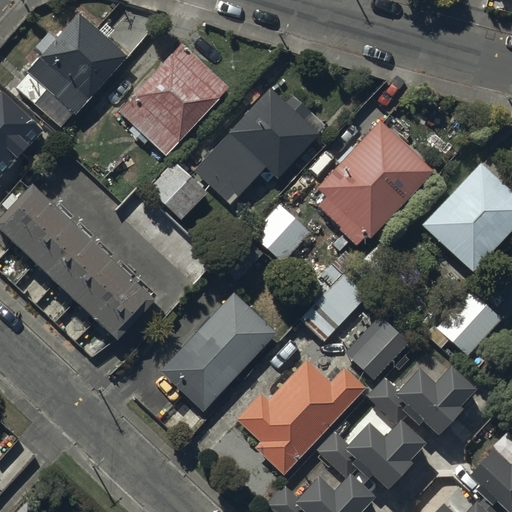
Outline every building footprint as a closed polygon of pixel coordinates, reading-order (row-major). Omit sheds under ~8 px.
[(127,46),(74,0),(20,62),(27,68),(15,81),(58,118),(70,104),(73,107),(127,46)] [(224,81),(178,37),(115,104),(161,148),(224,81)] [(282,96),(264,79),(224,123),(226,125),(190,165),(228,198),(262,161),(272,170),(320,117),(288,89),(282,96)] [(2,92),(0,94),(0,179),(45,132),(2,92)] [(432,172),(377,122),(316,189),(326,198),(316,208),(340,229),(338,232),(355,248),(364,238),(368,242),(432,172)] [(121,168),(134,178),(154,158),(143,147),(121,168)] [(511,214),(511,186),(475,153),(417,216),(468,263),(511,214)] [(204,187),(169,155),(145,183),(180,214),(204,187)] [(315,180),(319,175),(305,166),(282,200),(299,212),(318,183),(315,180)] [(151,288),(25,173),(0,199),(0,226),(113,330),(151,288)] [(310,225),(284,202),(281,205),(275,200),(249,230),(281,258),(310,225)] [(262,249),(245,234),(220,262),(237,277),(262,249)] [(344,246),(303,290),(312,298),(298,314),(323,337),(366,292),(342,269),(354,256),(344,246)] [(498,314),(465,285),(432,322),(465,351),(498,314)] [(274,326),(230,286),(157,365),(201,405),(274,326)] [(405,337),(376,310),(342,347),(371,374),(405,337)] [(281,468),(362,382),(340,361),(327,374),(302,351),(266,390),(261,385),(235,413),(258,435),(252,441),(281,468)] [(413,357),(389,382),(401,393),(395,398),(413,415),(418,409),(433,423),(458,397),(454,394),(470,377),(445,354),(429,372),(413,357)] [(363,412),(339,437),(350,447),(345,453),(362,469),(367,464),(383,478),(407,452),(404,449),(419,432),(395,409),(378,427),(363,412)] [(511,450),(496,436),(472,462),(482,471),(478,475),(496,491),(500,487),(511,498),(511,450)] [(312,466),(288,491),(299,501),(294,507),(299,511),(350,511),(356,506),(353,502),(369,486),(344,463),(328,480),(312,466)] [(502,511),(479,490),(465,505),(448,489),(426,511),(502,511)] [(33,511),(24,503),(16,511),(33,511)]
